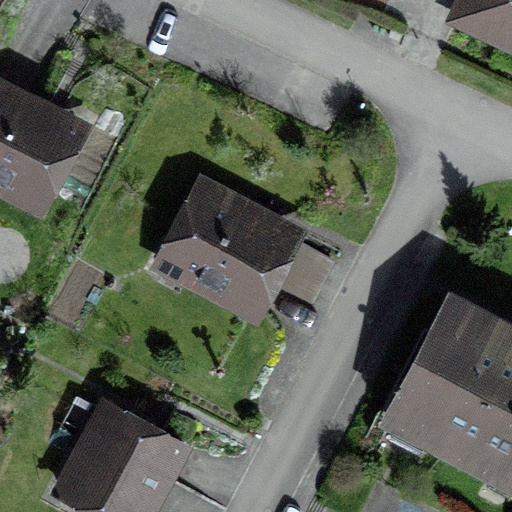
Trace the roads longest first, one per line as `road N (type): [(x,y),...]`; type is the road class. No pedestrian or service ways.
road 1 (residential): [(454,115),(248,511)]
road 2 (residential): [(454,115),(215,0)]
